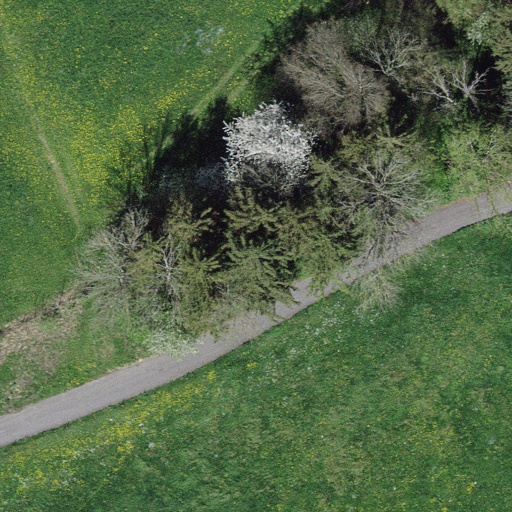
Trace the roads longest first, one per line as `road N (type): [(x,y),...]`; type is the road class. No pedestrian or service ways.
road 1 (unclassified): [(511,190),(132,379),(0,430)]
road 2 (track): [(0,43),(58,162),(132,379)]
